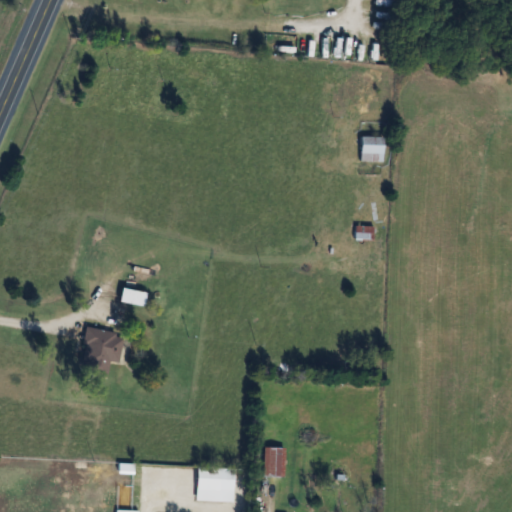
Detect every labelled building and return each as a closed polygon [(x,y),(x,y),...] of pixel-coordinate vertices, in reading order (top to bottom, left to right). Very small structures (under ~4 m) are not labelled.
[(382,136),(359,136),(359,162),(382,162),(382,136)] [(354,242),(372,242),(372,226),(354,226),(354,242)] [(129,304),(142,307),(145,293),(119,288),(111,325),(124,328),(129,304)] [(85,329),(81,360),(119,364),(122,334),(85,329)] [(262,477),(283,477),(283,448),(262,448),(262,477)] [(194,468),(194,501),(232,501),(232,468),(194,468)]
